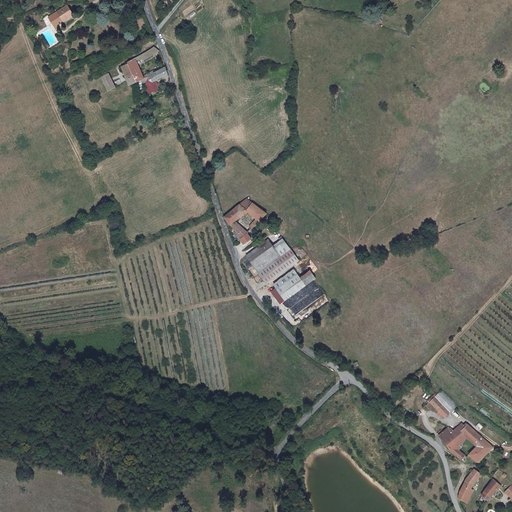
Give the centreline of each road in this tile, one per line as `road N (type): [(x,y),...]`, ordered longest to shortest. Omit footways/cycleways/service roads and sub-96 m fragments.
road 1 (unclassified): [(144,0),(238,270),(291,339),(347,376)]
road 2 (unclassified): [(347,376),(440,451),(460,511)]
road 3 (track): [(0,18),(20,22),(85,169)]
road 4 (unclassified): [(347,376),(279,450),(293,511)]
